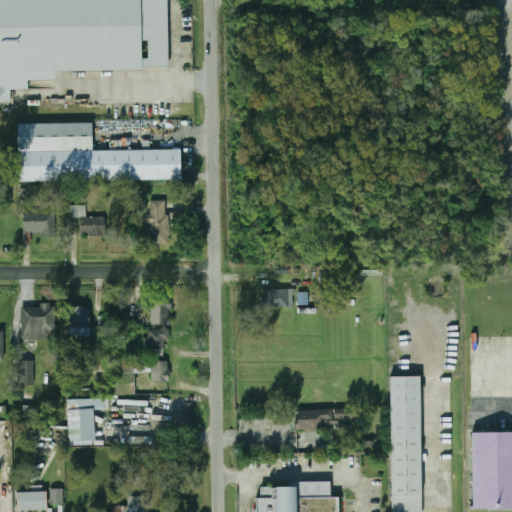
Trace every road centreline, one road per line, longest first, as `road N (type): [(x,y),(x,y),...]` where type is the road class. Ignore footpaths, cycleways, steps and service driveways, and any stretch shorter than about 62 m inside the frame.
road 1 (tertiary): [(220,511),(213,0)]
road 2 (residential): [(217,273),(0,273)]
